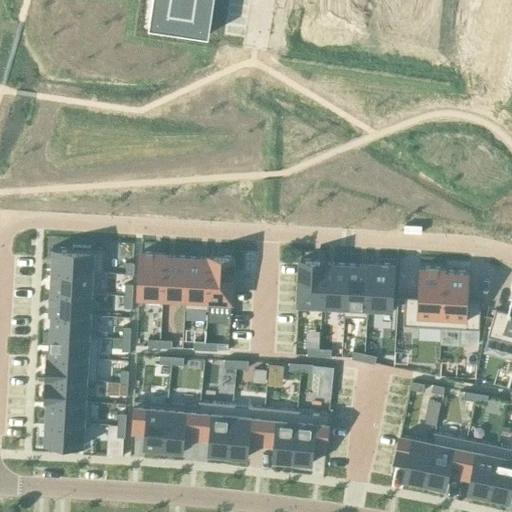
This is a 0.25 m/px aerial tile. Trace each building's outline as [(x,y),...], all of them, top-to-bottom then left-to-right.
[(152,0),(149,25),(209,34),(213,0),(152,0)] [(288,0),(285,23),(329,30),(332,7),(288,0)] [(417,0),(416,11),(463,18),(465,0),(417,0)] [(416,11),(412,38),(460,45),(462,30),(461,30),(463,18),(416,11)] [(285,23),(281,47),(304,50),(303,53),(321,56),(321,53),(325,53),(329,30),(285,23)] [(412,38),(408,67),(455,74),(459,46),(460,47),(460,45),(412,38)] [(53,246),(52,269),(103,271),(105,249),(90,248),(91,245),(74,244),(73,247),(53,246)] [(140,274),(139,295),(163,296),(165,252),(141,250),(140,274)] [(165,252),(163,296),(185,297),(184,307),(185,307),(188,255),(166,254),(166,252),(165,252)] [(188,255),(185,307),(208,309),(211,254),(210,254),(210,257),(188,255)] [(211,254),(208,309),(209,309),(209,303),(232,305),(234,275),(235,255),(211,254)] [(301,258),(298,307),(322,308),(325,254),(324,254),(323,259),(301,258)] [(325,254),(322,308),(344,309),(343,314),(344,315),(348,255),(325,254)] [(348,255),(344,315),(367,316),(370,261),(348,260),(349,255),(348,255)] [(127,261),(126,273),(128,273),(134,273),(135,261),(127,261)] [(370,261),(367,316),(368,316),(368,311),(391,312),(394,263),(370,261)] [(405,296),(404,323),(417,324),(442,326),(445,266),(420,265),(418,296),(405,295),(405,296)] [(445,266),(442,326),(444,326),(467,327),(479,328),(481,300),(468,299),(470,270),(446,269),(446,266),(445,266)] [(52,269),(50,290),(97,293),(98,279),(98,272),(103,273),(103,271),(52,269)] [(126,282),(125,294),(133,295),(133,283),(126,282)] [(50,290),(49,312),(96,314),(96,313),(91,313),(92,294),(97,294),(97,293),(50,290)] [(125,294),(124,306),(132,307),(133,295),(125,294)] [(490,328),(488,335),(490,335),(511,341),(511,297),(508,311),(496,308),(492,320),(490,328)] [(49,312),(49,313),(52,313),(50,333),(100,336),(100,335),(95,335),(96,314),(49,312)] [(123,326),(123,337),(130,338),(131,326),(123,326)] [(47,354),(47,355),(99,358),(100,336),(50,333),(49,354),(47,354)] [(123,337),(122,349),(130,350),(130,338),(123,337)] [(148,337),(148,345),(160,346),(161,338),(148,337)] [(161,338),(160,346),(172,347),(172,339),(161,338)] [(194,340),(194,348),(206,348),(206,341),(194,340)] [(206,341),(206,348),(217,349),(218,341),(206,341)] [(308,346),(307,354),(319,355),(320,347),(308,346)] [(320,347),(319,355),(331,355),(332,347),(320,347)] [(353,349),(352,357),(364,359),(365,354),(365,352),(353,349)] [(365,354),(364,359),(375,362),(377,354),(365,352),(365,354)] [(160,354),(160,362),(172,363),(172,360),(172,355),(160,354)] [(47,355),(46,376),(98,379),(99,358),(47,355)] [(172,360),(172,363),(184,363),(184,355),(172,355),(172,360)] [(225,358),(224,366),(236,366),(237,364),(237,358),(225,358)] [(237,364),(236,366),(248,367),(249,359),(237,358),(237,364)] [(290,361),(289,369),(301,370),(301,367),(302,362),(290,361)] [(301,367),(301,370),(313,370),(313,362),(302,362),(301,367)] [(121,369),(120,381),(128,381),(129,369),(121,369)] [(46,376),(44,398),(91,401),(91,400),(91,399),(86,399),(87,380),(98,380),(98,379),(46,376)] [(413,380),(412,387),(423,390),(425,382),(413,380)] [(120,381),(120,392),(128,393),(128,381),(120,381)] [(433,382),(432,390),(443,392),(445,385),(433,382)] [(465,389),(463,397),(475,399),(477,391),(465,389)] [(477,391),(475,399),(487,401),(488,394),(477,391)] [(44,398),(44,399),(47,399),(46,420),(90,422),(91,401),(44,398)] [(135,398),(131,432),(144,433),(143,446),(164,448),(168,401),(135,398)] [(168,401),(164,448),(165,448),(165,451),(181,453),(182,450),(184,450),(185,437),(197,438),(201,399),(200,399),(199,404),(168,401)] [(201,399),(197,438),(209,439),(208,448),(208,452),(228,454),(233,402),(201,399)] [(233,402),(228,454),(248,456),(250,443),(262,444),(265,405),(233,402)] [(265,405),(262,444),(273,445),(272,458),(275,458),(274,462),(291,463),(291,460),(293,460),(298,408),(265,405)] [(298,408),(293,460),(313,462),(314,449),(327,450),(331,411),(298,408)] [(119,412),(118,424),(126,424),(126,412),(119,412)] [(46,420),(44,442),(63,443),(62,447),(79,448),(80,444),(84,445),(85,423),(90,423),(90,422),(46,420)] [(118,424),(117,436),(125,436),(126,424),(118,424)] [(401,433),(395,462),(407,464),(405,477),(425,481),(435,430),(434,430),(432,440),(401,433)] [(435,430),(425,481),(426,482),(426,485),(441,488),(442,485),(445,485),(447,473),(459,475),(467,437),(435,430)] [(467,437),(459,475),(471,478),(468,490),(488,495),(499,444),(467,437)] [(511,446),(499,444),(488,495),(490,495),(489,498),(505,502),(505,498),(508,499),(511,486),(511,446)]
